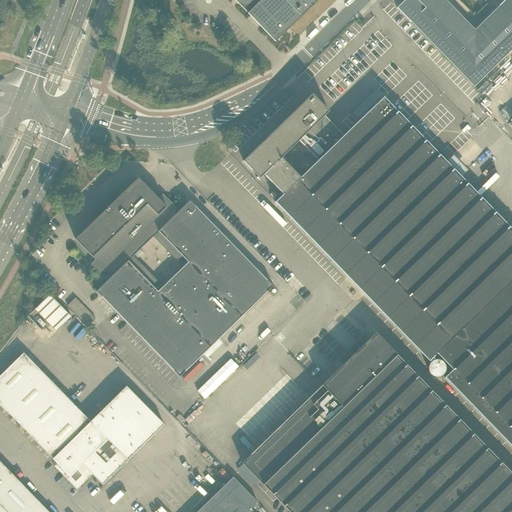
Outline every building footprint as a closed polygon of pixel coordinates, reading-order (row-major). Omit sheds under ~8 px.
[(234,0),(275,42),(318,0),(234,0)] [(445,0),(404,0),(396,8),(410,23),(411,22),(473,87),(511,49),(511,0),(504,0),(499,6),(474,30),(445,0)] [(432,148),(383,97),(344,136),(324,116),(328,112),(321,104),(312,94),(243,161),(259,178),(264,174),(283,194),(275,202),(429,361),(437,354),(452,370),(444,377),(511,447),(511,230),(446,162),(448,160),(435,146),(432,148)] [(179,377),(273,286),(189,201),(179,211),(162,194),(158,198),(138,178),(75,239),(95,260),(90,264),(106,281),(96,291),(179,377)] [(210,214),(242,247),(246,242),(215,209),(210,214)] [(56,331),(71,317),(49,295),(35,309),(56,331)] [(289,511),(511,511),(511,474),(396,355),(382,340),(375,334),(337,371),(337,370),(321,385),(241,463),(289,511)] [(126,386),(90,421),(23,353),(0,375),(0,404),(70,476),(76,470),(82,475),(87,470),(102,485),(163,424),(126,386)] [(0,511),(49,511),(0,461),(0,511)] [(250,511),(249,511),(257,503),(252,498),(232,478),(196,511),(250,511)]
